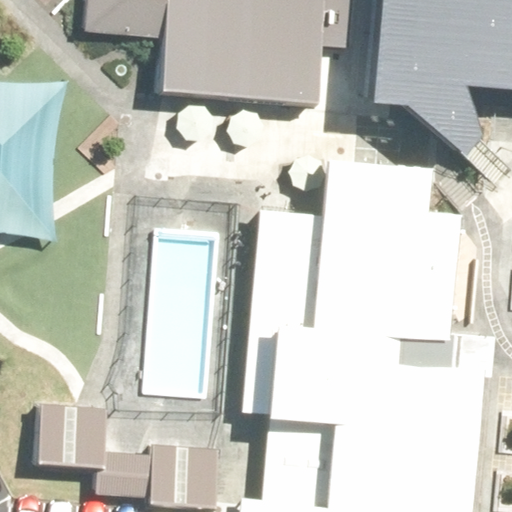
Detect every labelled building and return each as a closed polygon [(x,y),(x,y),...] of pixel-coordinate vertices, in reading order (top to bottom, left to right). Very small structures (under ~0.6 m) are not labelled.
[(288,0),(132,0),(125,109),(281,119),(288,0)] [(511,0),(385,0),(377,98),(511,109),(511,0)] [(223,496),(221,511),(451,511),(461,359),(426,357),(436,193),(300,184),(289,362),(309,363),(301,501),(223,496)] [(67,399),(0,394),(0,458),(63,463),(67,399)] [(178,445),(101,440),(98,501),(175,506),(178,445)]
